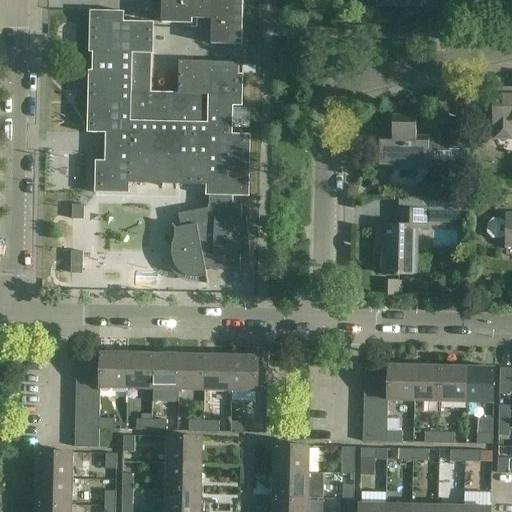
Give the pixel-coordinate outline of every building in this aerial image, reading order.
[(162,0),(162,13),(162,23),(193,24),(193,19),(213,20),(212,45),(243,46),(243,0),(162,0)] [(93,52),(93,53),(93,71),(89,71),(89,73),(90,73),(89,132),(88,132),(88,133),(107,133),(106,162),(96,161),(96,163),(97,163),(96,192),(95,192),(95,194),(115,195),(130,195),(130,182),(207,183),(207,195),(206,195),(206,196),(209,196),(209,204),(208,209),(178,214),(181,227),(176,229),(176,228),(175,226),(174,225),(173,225),(174,227),(174,228),(175,229),(175,231),(175,233),(175,236),(175,238),(174,241),(173,245),(172,249),(172,253),(173,257),(174,262),(176,266),(179,270),(182,274),(187,277),(191,278),(196,279),(201,278),(206,277),(207,285),(209,284),(205,268),(217,266),(217,269),(240,270),(241,256),(249,257),(249,258),(251,258),(247,217),(245,217),(246,219),(241,218),(242,205),(233,205),(233,197),(250,197),(250,196),(249,196),(250,137),(251,137),(251,135),(232,135),(233,107),(243,107),(243,106),(242,106),(242,76),(243,76),(244,75),(239,75),(239,63),(213,63),(212,63),(211,63),(211,62),(179,62),(179,63),(180,63),(180,94),(151,93),(152,73),(144,73),(145,54),(145,53),(93,52)] [(511,90),(496,91),(495,111),(495,126),(495,138),(511,138),(511,127),(511,126),(511,90)] [(379,165),(399,166),(429,166),(429,137),(417,137),(417,116),(393,116),(393,137),(380,136),(379,165)] [(438,125),(437,152),(450,152),(451,150),(468,151),(468,121),(450,120),(450,125),(438,125)] [(463,199),(419,198),(419,211),(397,211),(396,227),(378,226),(378,240),(383,240),(383,274),(395,274),(395,277),(399,277),(399,274),(416,275),(417,228),(427,229),(427,211),(463,212),(463,199)] [(73,206),(73,220),(71,274),(82,274),(84,206),(73,206)] [(511,216),(507,216),(507,223),(501,220),(493,220),(488,226),(487,233),(493,239),(501,239),(507,236),(506,256),(507,256),(507,247),(511,246),(511,216)] [(101,354),(101,364),(101,376),(100,389),(125,389),(126,355),(113,355),(113,354),(101,354)] [(143,356),(126,355),(125,389),(153,390),(154,355),(143,355),(143,356)] [(165,355),(154,355),(153,390),(179,390),(180,357),(165,356),(165,355)] [(195,357),(180,357),(179,390),(205,391),(206,356),(195,356),(195,357)] [(217,356),(206,356),(205,391),(232,392),(232,358),(217,357),(217,356)] [(247,358),(232,358),(232,392),(258,392),(259,357),(247,357),(247,358)] [(101,364),(77,364),(77,376),(101,376),(101,364)] [(401,366),(389,366),(389,371),(388,384),(388,395),(388,402),(414,402),(415,368),(400,367),(401,366)] [(431,368),(415,368),(414,402),(440,403),(441,367),(431,367),(431,368)] [(452,368),(441,367),(440,403),(467,404),(468,369),(452,369),(452,368)] [(483,370),(468,369),(467,404),(493,404),(494,368),(483,368),(483,370)] [(511,368),(500,368),(499,395),(511,395),(511,368)] [(389,371),(365,370),(365,383),(388,384),(389,371)] [(101,376),(77,376),(77,388),(100,389),(101,376)] [(388,384),(365,383),(364,394),(388,395),(388,384)] [(100,389),(77,388),(76,400),(100,401),(100,389)] [(221,395),(222,408),(242,407),(241,394),(221,395)] [(388,395),(364,394),(364,406),(388,406),(388,402),(388,395)] [(100,401),(76,400),(76,412),(99,413),(100,401)] [(388,406),(364,406),(364,419),(387,419),(388,406)] [(510,407),(499,407),(499,422),(510,422),(510,407)] [(99,413),(76,412),(76,424),(99,425),(99,420),(99,413)] [(387,419),(364,419),(364,430),(387,431),(387,419)] [(99,420),(99,425),(99,430),(115,430),(115,420),(99,420)] [(137,420),(137,431),(151,431),(151,421),(137,420)] [(165,421),(151,421),(151,431),(165,432),(165,421)] [(206,422),(191,421),(191,432),(205,432),(206,422)] [(220,422),(206,422),(205,432),(219,433),(220,422)] [(231,422),(231,433),(246,433),(247,423),(231,422)] [(510,422),(499,422),(498,436),(509,437),(510,422)] [(99,425),(76,424),(75,436),(99,437),(99,430),(99,425)] [(387,431),(364,430),(363,442),(387,443),(387,432),(387,431)] [(403,432),(387,432),(387,443),(403,443),(403,432)] [(441,433),(425,433),(425,444),(440,444),(441,433)] [(456,433),(441,433),(440,444),(455,444),(456,433)] [(478,434),(478,445),(492,445),(492,435),(478,434)] [(99,437),(75,436),(75,448),(98,448),(99,437)] [(135,437),(124,437),(123,453),(135,453),(135,437)] [(203,439),(168,438),(167,465),(201,465),(201,450),(203,450),(203,439)] [(310,447),(275,446),(274,458),(276,458),(275,474),(309,475),(309,467),(310,447)] [(355,448),(342,448),(342,475),(355,475),(355,448)] [(361,449),(361,460),(378,460),(378,449),(361,449)] [(399,450),(399,461),(414,461),(414,450),(399,450)] [(431,451),(414,450),(414,461),(431,462),(431,451)] [(451,462),(466,462),(466,452),(451,451),(451,462)] [(481,452),(466,452),(466,462),(481,463),(481,452)] [(73,454),(38,453),(38,464),(39,464),(39,480),(73,480),(73,454)] [(117,455),(106,455),(106,470),(117,470),(117,455)] [(509,458),(497,458),(497,474),(509,474),(509,458)] [(201,465),(167,465),(167,491),(202,492),(202,480),(201,480),(201,465)] [(309,475),(275,474),(275,488),(274,488),(273,499),(308,500),(309,475)] [(134,476),(123,476),(123,491),(134,491),(134,476)] [(73,480),(39,480),(39,495),(37,495),(37,506),(72,507),(73,480)] [(354,487),(343,487),(343,502),(354,502),(354,487)] [(134,491),(123,491),(122,505),(134,506),(134,491)] [(202,492),(167,491),(166,511),(199,511),(200,502),(201,502),(202,492)] [(116,493),(105,493),(105,508),(116,508),(116,493)] [(308,511),(308,500),(273,499),(273,510),(274,510),(274,511),(308,511)] [(353,511),(354,502),(343,502),(342,511),(353,511)]
